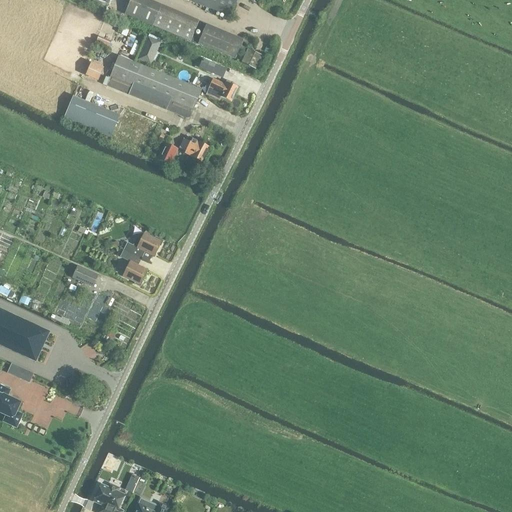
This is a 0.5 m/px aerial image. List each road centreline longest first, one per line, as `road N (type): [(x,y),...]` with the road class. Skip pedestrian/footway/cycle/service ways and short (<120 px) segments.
road 1 (unclassified): [(308,0),(59,511)]
road 2 (track): [(340,0),(242,210)]
road 3 (track): [(34,157),(189,243)]
